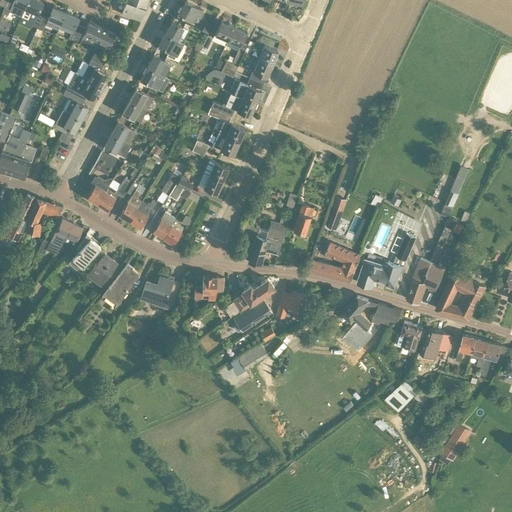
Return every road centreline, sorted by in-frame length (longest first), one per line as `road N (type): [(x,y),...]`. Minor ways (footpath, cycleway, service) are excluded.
road 1 (tertiary): [(511,335),(319,277),(212,258)]
road 2 (residential): [(212,258),(303,37)]
road 3 (residential): [(57,194),(162,0)]
road 4 (tertiary): [(212,258),(156,251),(57,194)]
road 5 (track): [(270,398),(266,365),(284,339),(351,286)]
road 6 (track): [(207,412),(238,393),(270,398),(263,421),(291,460)]
